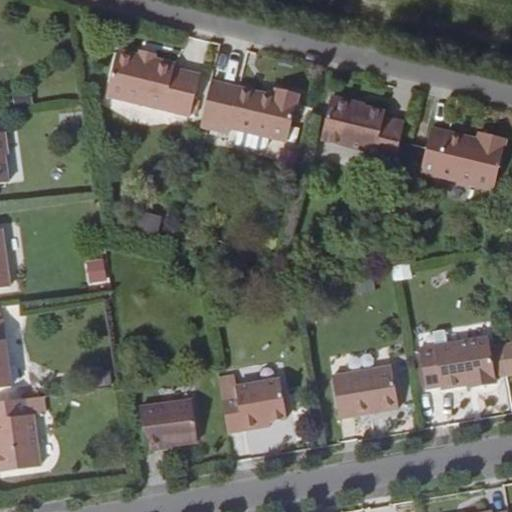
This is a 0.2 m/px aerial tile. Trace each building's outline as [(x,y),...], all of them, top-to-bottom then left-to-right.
[(115,55),(106,101),(124,105),(124,102),(136,104),(135,108),(144,109),(151,107),(164,110),(164,114),(186,120),(197,80),(173,74),(175,68),(115,55)] [(209,85),(199,130),(227,137),(228,131),(286,145),(298,98),(276,93),(274,100),(237,91),(209,85)] [(332,100),(320,142),(372,156),(371,161),(393,167),(404,125),(384,120),(385,116),(363,109),(358,111),(353,111),(355,105),(332,100)] [(426,151),(420,176),(495,194),(507,143),(486,138),(484,144),(431,132),(426,151)] [(159,237),(162,217),(141,214),(138,234),(159,237)] [(0,289),(10,289),(2,230),(0,230),(0,289)] [(104,258),(85,262),(89,285),(108,282),(104,258)] [(0,391),(11,390),(1,324),(0,324),(0,323),(0,391)] [(436,349),(421,351),(426,390),(442,388),(442,391),(478,384),(479,389),(497,386),(490,339),(436,349)] [(511,377),(511,345),(503,348),(508,378),(511,377)] [(337,377),(342,421),(400,410),(393,368),(337,377)] [(236,398),(222,400),(228,435),(244,432),(262,429),(261,424),(287,420),(281,381),(235,389),(236,398)] [(42,399),(0,405),(0,475),(40,471),(32,419),(45,417),(42,399)] [(140,407),(146,452),(163,450),(163,447),(198,442),(193,400),(140,407)]
